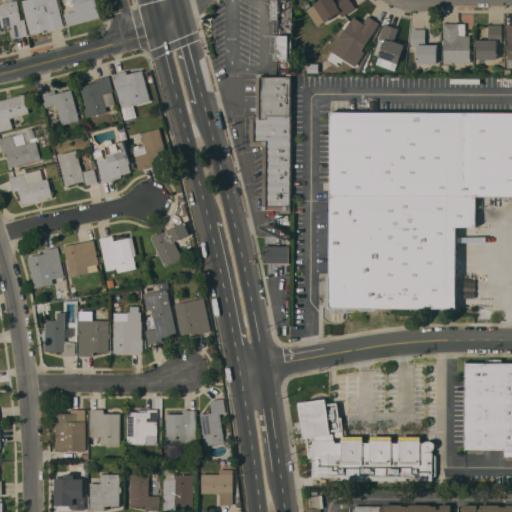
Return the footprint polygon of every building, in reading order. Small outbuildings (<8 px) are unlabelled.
[(0,0),(17,0),(21,19),(25,18),(28,35),(13,38),(11,25),(0,28),(0,0)] [(57,0),(64,26),(47,30),(47,29),(30,33),(22,0),(57,0)] [(95,0),(100,17),(67,25),(64,13),(75,10),(72,0),(95,0)] [(314,4),(313,3),(317,0),(351,0),(356,7),(342,16),(339,11),(325,21),(324,20),(317,25),(306,9),(314,4)] [(378,23),(371,33),(372,33),(359,55),(337,41),(351,18),(362,25),(368,16),(378,23)] [(470,62),(452,62),(452,63),(446,63),(446,62),(444,62),(444,53),(443,53),(443,47),(444,47),(444,45),(443,45),(443,39),(443,27),(443,22),(465,23),(465,35),(470,35),(470,62)] [(397,63),(378,56),(384,40),(379,38),(384,23),(398,28),(394,40),(404,44),(397,63)] [(477,58),(477,43),(476,43),(476,39),(489,39),(489,24),(502,24),(502,42),(496,42),(496,58),(477,58)] [(417,53),(416,53),(416,50),(417,50),(417,46),(412,45),(412,28),(425,28),(425,43),(438,43),(437,48),(437,63),(435,62),(435,63),(431,63),(431,62),(417,62),(417,53)] [(287,59),(275,59),(275,34),(287,34),(287,59)] [(150,100),(131,105),(131,104),(121,106),(113,74),(126,70),(127,73),(142,69),(150,100)] [(112,90),(115,103),(106,106),(107,111),(86,116),(84,108),(86,108),(80,85),(95,81),(94,78),(108,75),(112,90)] [(290,209),(263,209),(263,144),(250,144),(250,115),(257,115),(257,76),(291,76),(290,209)] [(79,120),(62,124),(56,104),(45,107),(41,93),(55,89),(55,93),(71,89),(79,120)] [(0,131),(0,99),(24,93),(29,112),(9,117),(12,128),(0,131)] [(331,111),(511,111),(511,195),(476,195),(475,307),(348,307),(348,310),(330,310),(330,307),(324,307),(324,263),(330,263),(331,111)] [(28,139),(25,129),(32,127),(34,137),(28,139)] [(167,158),(152,162),(153,166),(138,170),(132,146),(144,143),(141,132),(159,127),(167,158)] [(121,139),(118,131),(124,130),(126,138),(121,139)] [(0,137),(12,134),(13,135),(23,133),(26,143),(36,140),(41,158),(10,167),(6,151),(3,152),(0,141),(0,137)] [(103,182),(97,160),(107,157),(107,154),(108,154),(105,146),(124,141),(130,162),(128,162),(131,171),(121,174),(121,177),(103,182)] [(57,154),(76,149),(82,171),(94,168),(98,183),(84,187),(83,180),(70,184),(71,188),(66,189),(57,154)] [(27,172),(40,168),(43,179),(47,178),(52,196),(22,204),(18,189),(13,191),(9,177),(14,176),(12,171),(25,167),(27,172)] [(151,237),(179,224),(189,244),(178,249),(182,257),(164,266),(151,237)] [(106,270),(100,237),(113,235),(114,240),(132,236),(136,254),(133,255),(136,267),(118,271),(117,267),(106,270)] [(94,239),(98,263),(97,264),(98,270),(88,271),(89,272),(70,276),(64,245),(94,239)] [(290,245),(289,263),(264,263),(264,245),(290,245)] [(65,281),(35,287),(28,256),(44,253),(43,249),(58,246),(65,281)] [(159,289),(158,283),(167,281),(169,287),(159,289)] [(77,297),(64,299),(63,296),(57,297),(56,292),(75,288),(77,297)] [(145,327),(144,318),(153,316),(151,308),(147,309),(143,293),(167,288),(176,334),(161,337),(162,341),(149,344),(146,329),(155,328),(155,324),(145,327)] [(211,330),(192,335),(191,332),(181,334),(175,303),(204,297),(211,330)] [(113,352),(113,320),(114,320),(114,312),(128,312),(128,311),(130,311),(130,305),(139,305),(139,311),(141,311),(141,321),(142,321),(142,338),(143,338),(143,352),(113,352)] [(64,341),(75,342),(75,355),(62,355),(62,351),(45,350),(45,339),(42,339),(43,329),(45,329),(46,319),(56,319),(57,312),(65,312),(64,341)] [(109,332),(111,332),(111,337),(109,337),(109,351),(93,351),(93,355),(79,355),(79,313),(90,313),(90,319),(109,319),(109,332)] [(465,362),(486,362),(486,358),(501,358),(501,362),(511,362),(511,449),(464,449),(465,362)] [(203,433),(200,433),(199,427),(202,427),(200,414),(212,412),(210,400),(223,398),(226,412),(219,413),(224,442),(205,445),(203,433)] [(341,479),(341,476),(312,476),(313,456),(309,457),(306,440),(304,440),(304,438),(303,438),(298,402),(326,398),(326,403),(337,401),(339,417),(341,416),(343,429),(345,429),(346,435),(344,435),(344,436),(363,436),(363,442),(370,442),(370,436),(392,436),(392,442),(399,442),(399,436),(421,436),(421,442),(423,442),(425,441),(428,440),(430,440),(433,441),(434,443),(435,445),(434,448),(433,450),(431,450),(431,451),(433,451),(433,455),(436,455),(436,475),(433,475),(433,479),(341,479)] [(86,450),(72,451),(72,449),(55,449),(55,433),(53,433),(52,425),(55,425),(55,413),(71,412),(71,409),(85,408),(86,450)] [(120,445),(101,444),(101,436),(90,436),(90,408),(104,409),(104,413),(120,413),(120,445)] [(127,443),(127,411),(138,412),(138,409),(157,409),(157,434),(157,441),(146,441),(146,443),(127,443)] [(166,432),(164,432),(164,427),(166,427),(166,413),(184,413),(184,409),(196,409),(196,445),(166,445),(166,432)] [(163,509),(163,469),(174,469),(174,474),(193,474),(193,467),(191,464),(178,465),(178,461),(198,460),(198,479),(193,479),(193,486),(196,486),(196,492),(193,492),(193,505),(176,505),(176,509),(163,509)] [(233,504),(220,504),(220,494),(215,494),(216,492),(201,492),(201,473),(219,473),(219,468),(233,468),(233,504)] [(55,473),(75,473),(75,476),(84,476),(84,495),(85,495),(85,509),(72,509),(72,505),(55,505),(55,473)] [(90,482),(100,482),(100,473),(120,473),(120,486),(122,486),(122,492),(120,492),(120,505),(105,506),(105,509),(93,509),(90,509),(90,482)] [(130,473),(149,474),(149,495),(160,495),(160,509),(145,509),(145,505),(130,505),(130,473)] [(320,508),(320,511),(305,511),(305,508),(309,508),(308,497),(310,497),(309,489),(317,488),(318,495),(322,494),(323,507),(320,508)]
